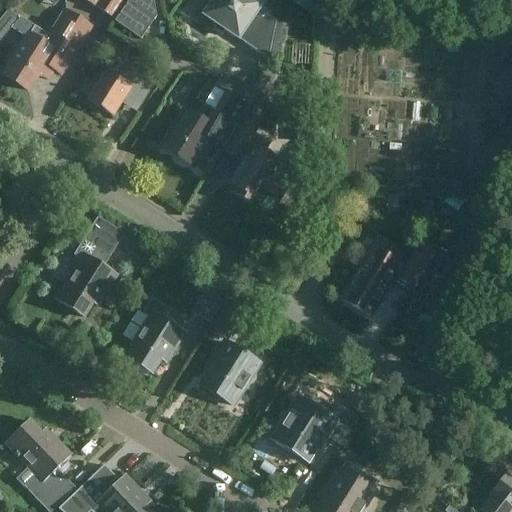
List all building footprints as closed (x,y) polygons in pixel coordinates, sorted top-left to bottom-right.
[(98,0),(95,5),(113,17),(124,0),(98,0)] [(130,0),(115,23),(141,41),(157,18),(154,4),(156,0),(130,0)] [(269,56),(276,22),(265,15),(263,18),(256,14),(262,5),(254,0),(211,0),(212,4),(204,16),(213,23),(214,29),(222,34),(224,30),(262,56),(268,57),(269,57),(269,56)] [(8,12),(0,21),(0,32),(4,36),(18,19),(8,12)] [(27,91),(38,74),(44,65),(54,71),(61,75),(74,54),(90,29),(65,12),(43,47),(28,37),(3,76),(27,91)] [(276,22),(269,56),(282,59),(290,23),(277,20),(276,22)] [(264,73),(267,59),(268,57),(262,56),(261,56),(257,71),(264,73)] [(105,73),(87,101),(112,117),(122,102),(137,112),(155,83),(120,61),(110,76),(105,73)] [(264,82),(243,118),(246,120),(247,121),(263,96),(264,97),(278,75),(266,68),(265,74),(260,82),(264,82)] [(264,82),(260,82),(221,78),(203,109),(206,110),(199,122),(183,111),(175,124),(178,127),(164,150),(193,168),(210,140),(224,149),(237,128),(243,118),(264,82)] [(247,121),(246,120),(227,151),(239,159),(239,158),(244,161),(230,184),(235,187),(250,164),(275,180),(264,197),(277,205),(289,185),(277,177),(284,166),(265,154),(272,144),(255,134),(258,128),(247,121)] [(250,164),(235,187),(232,192),(257,208),(264,197),(275,180),(250,164)] [(80,261),(55,300),(84,318),(93,303),(93,302),(98,293),(104,297),(116,277),(103,269),(124,235),(97,218),(73,256),(80,261)] [(395,281),(411,291),(434,254),(417,244),(395,281)] [(340,304),(368,321),(397,268),(369,252),(340,304)] [(346,254),(332,253),(331,265),(345,266),(346,254)] [(121,281),(115,290),(123,295),(129,286),(121,281)] [(207,287),(192,313),(210,325),(226,300),(207,287)] [(149,318),(124,357),(153,375),(162,360),(162,359),(168,350),(173,354),(186,334),(172,326),(174,322),(167,318),(171,312),(152,299),(143,314),(149,318)] [(227,300),(210,328),(230,341),(248,313),(227,300)] [(216,364),(202,387),(232,406),(259,364),(226,343),(214,363),(216,364)] [(302,400),(275,443),(305,462),(320,439),(322,440),(325,436),(342,447),(359,420),(339,407),(331,419),(302,400)] [(30,422),(5,446),(34,476),(23,487),(41,506),(42,505),(47,511),(51,511),(75,489),(55,469),(70,455),(54,439),(49,444),(42,436),(42,435),(30,422)] [(444,443),(434,456),(443,463),(453,450),(444,443)] [(502,481),(479,511),(480,511),(511,511),(511,454),(504,448),(487,470),(502,481)] [(331,491),(318,511),(360,511),(374,491),(372,490),(378,481),(347,461),(342,470),(341,470),(329,490),(331,491)] [(104,466),(59,510),(61,511),(89,511),(90,511),(91,511),(151,511),(145,506),(137,498),(142,494),(126,477),(120,483),(104,466)]
